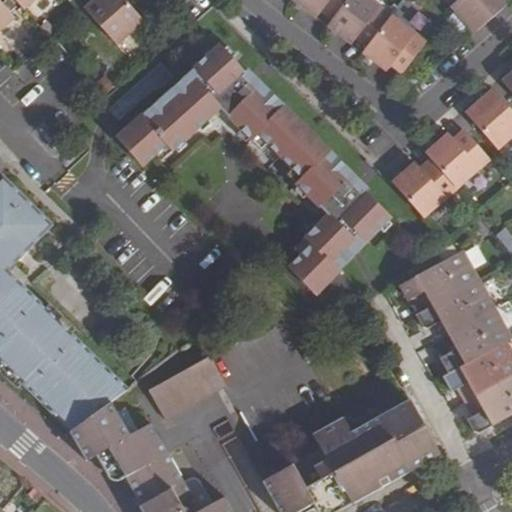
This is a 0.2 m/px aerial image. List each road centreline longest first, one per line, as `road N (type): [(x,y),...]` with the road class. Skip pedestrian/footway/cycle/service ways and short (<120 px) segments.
road 1 (residential): [(244,0),(407,127),(511,35)]
road 2 (residential): [(472,480),(383,311)]
